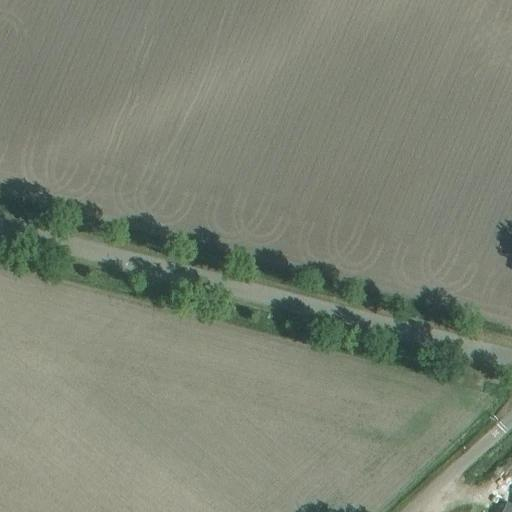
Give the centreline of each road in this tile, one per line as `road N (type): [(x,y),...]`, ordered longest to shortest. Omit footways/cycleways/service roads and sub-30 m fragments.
road 1 (residential): [(511,357),(0,237)]
road 2 (residential): [(411,511),(511,418)]
